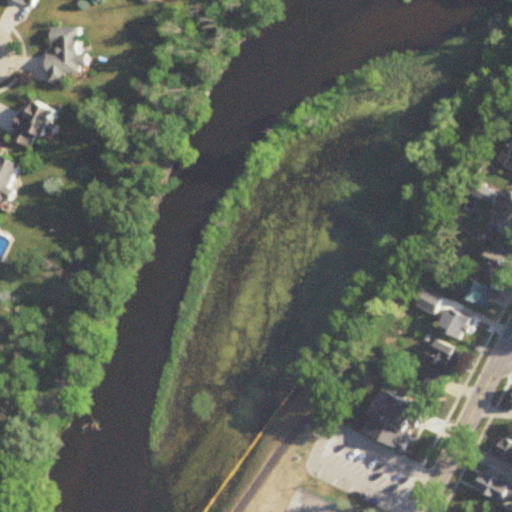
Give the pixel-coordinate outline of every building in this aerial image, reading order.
[(40,0),(14,0),(35,11),(40,0)] [(83,30),(55,30),(55,46),(61,46),(61,55),(51,55),(51,84),(70,84),(70,76),(89,76),(89,57),(83,57),(83,30)] [(34,150),(40,137),(49,140),(61,113),(37,103),(31,118),(23,115),(12,140),(34,150)] [(496,167),(507,173),(511,163),(511,156),(504,152),(496,167)] [(502,194),(482,183),(476,195),(497,206),(502,194)] [(511,215),(510,213),(499,226),(511,237),(511,215)] [(485,268),(503,281),(511,269),(511,262),(497,252),(485,268)] [(452,290),(486,310),(495,293),(461,274),(452,290)] [(445,299),(429,292),(422,308),(437,315),(445,299)] [(475,322),(456,311),(444,330),(463,342),(475,322)] [(442,393),(462,352),(438,341),(428,361),(436,365),(425,385),(442,393)] [(387,423),(380,442),(408,453),(421,420),(403,412),(397,426),(387,423)] [(511,440),(506,437),(497,453),(511,461),(511,440)] [(511,484),(483,471),(475,487),(511,505),(511,484)]
